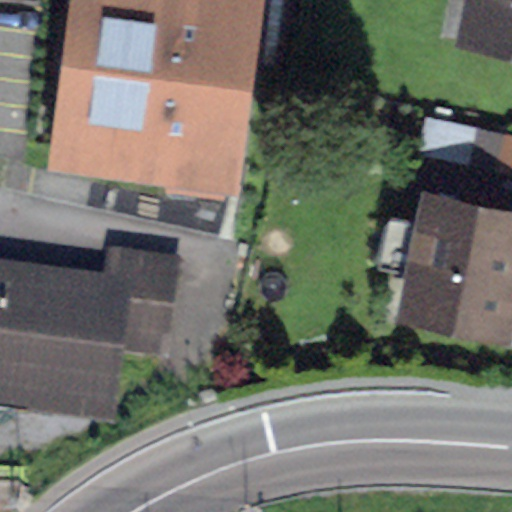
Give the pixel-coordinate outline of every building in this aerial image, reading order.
[(168,183),(221,191),(247,0),(90,0),(70,149),(171,162),(168,183)] [(511,0),(473,0),(467,30),(511,40),(511,0)] [(423,147),(511,167),(511,136),(429,117),(423,147)] [(511,213),(431,196),(408,305),(501,325),(511,274),(511,213)] [(0,398),(102,412),(112,342),(157,348),(167,271),(121,265),(118,293),(0,277),(0,398)]
